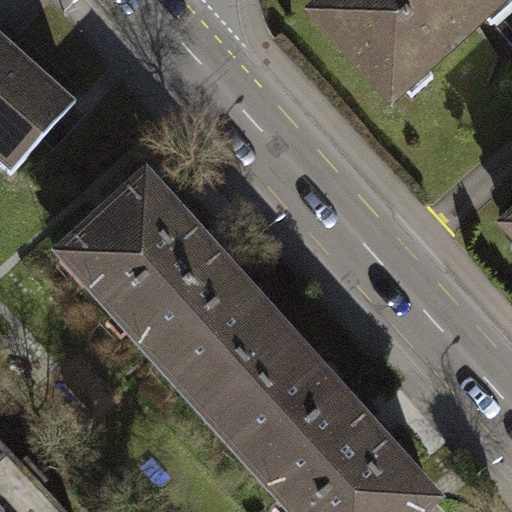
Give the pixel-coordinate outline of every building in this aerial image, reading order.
[(497,0),(335,0),(320,14),(393,95),(497,0)] [(0,36),(0,164),(12,175),(76,105),(0,36)] [(49,242),(202,411),(292,330),(139,160),(49,242)] [(202,411),(293,511),(431,511),(446,499),(292,330),(202,411)] [(0,511),(66,511),(0,440),(0,511)]
